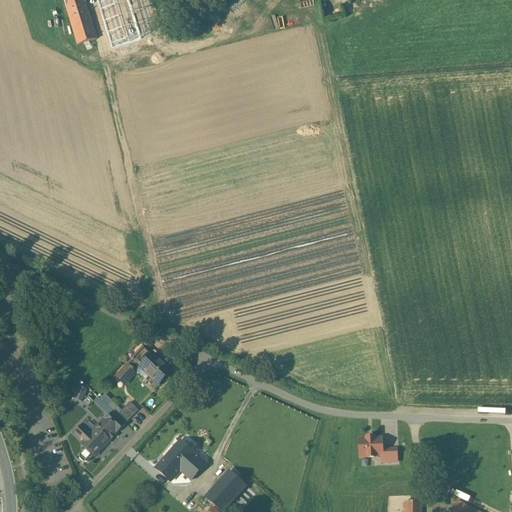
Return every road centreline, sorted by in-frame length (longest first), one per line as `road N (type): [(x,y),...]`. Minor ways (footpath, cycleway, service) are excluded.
road 1 (unclassified): [(206,359),(345,414),(511,420)]
road 2 (unclassified): [(0,260),(206,359)]
road 3 (unclassified): [(206,359),(66,511)]
